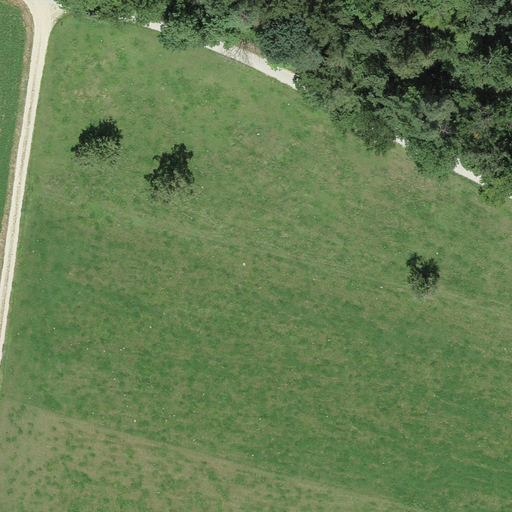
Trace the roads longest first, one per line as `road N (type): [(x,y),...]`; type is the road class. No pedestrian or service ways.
road 1 (track): [(61,0),(169,26),(511,193)]
road 2 (track): [(0,317),(43,0)]
